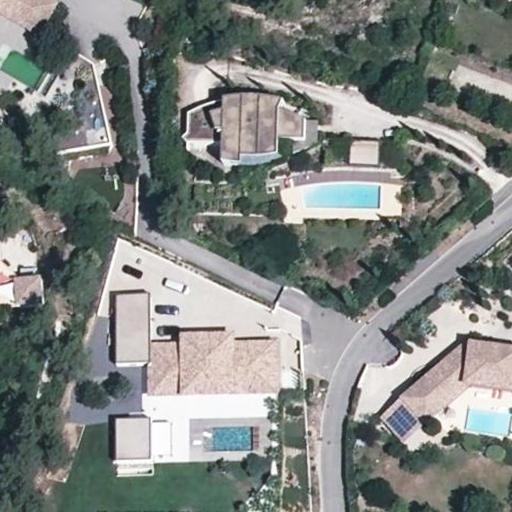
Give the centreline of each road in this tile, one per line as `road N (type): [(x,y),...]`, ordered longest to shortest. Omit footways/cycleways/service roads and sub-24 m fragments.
road 1 (unknown): [(375,327),(197,234),(182,207),(165,41),(146,14),(122,0)]
road 2 (residential): [(334,511),(332,407),(349,363),(375,327),(511,211)]
